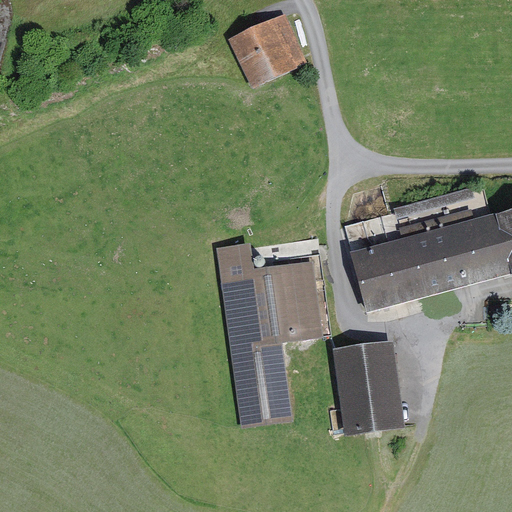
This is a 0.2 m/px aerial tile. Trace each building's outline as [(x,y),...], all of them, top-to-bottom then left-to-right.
[(250,89),(308,63),(286,15),(228,41),(250,89)] [(475,180),(387,203),(395,232),(482,208),(475,180)] [(511,212),(351,254),(367,318),(511,279),(511,212)] [(217,248),(245,428),(297,420),(284,339),(327,332),(316,261),(254,270),(250,243),(217,248)] [(333,353),(345,436),(405,428),(393,344),(333,353)]
